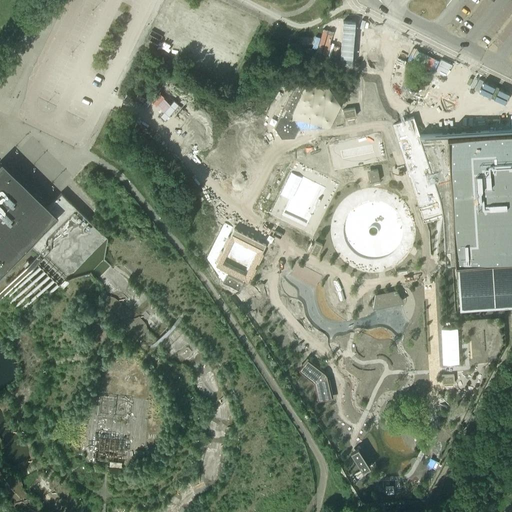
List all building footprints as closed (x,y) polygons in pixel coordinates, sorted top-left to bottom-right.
[(305,87),(296,83),(275,125),(282,136),(293,135),(298,125),(291,117),(305,87)] [(353,106),(342,109),(343,116),(355,114),(353,106)] [(511,130),(418,135),(439,201),(442,217),(445,261),(445,264),(455,263),(456,279),(461,278),(462,307),(511,304),(511,114),(510,115),(511,130)] [(439,201),(418,135),(412,117),(391,124),(418,208),(439,201)] [(0,274),(31,243),(58,216),(1,160),(0,161),(0,274)] [(377,169),(367,171),(369,181),(379,179),(377,169)] [(204,200),(202,199),(205,193),(190,186),(184,197),(191,200),(189,205),(195,208),(193,211),(202,215),(204,211),(202,210),(203,207),(201,206),(204,200)] [(256,261),(258,262),(262,253),(260,252),(264,243),(233,228),(215,264),(218,266),(217,269),(226,273),(242,281),(244,277),(246,279),(248,276),(250,277),(255,268),(253,267),(256,261)] [(322,244),(314,241),(309,252),(316,255),(322,244)] [(242,281),(226,273),(223,280),(238,288),(242,281)] [(395,289),(375,293),(372,307),(402,301),(395,289)] [(326,374),(306,358),(298,369),(314,381),(317,400),(331,397),(326,374)] [(453,373),(441,374),(442,382),(454,382),(453,373)] [(369,467),(357,448),(349,453),(361,472),(369,467)] [(438,461),(432,458),(428,465),(435,469),(438,461)]
